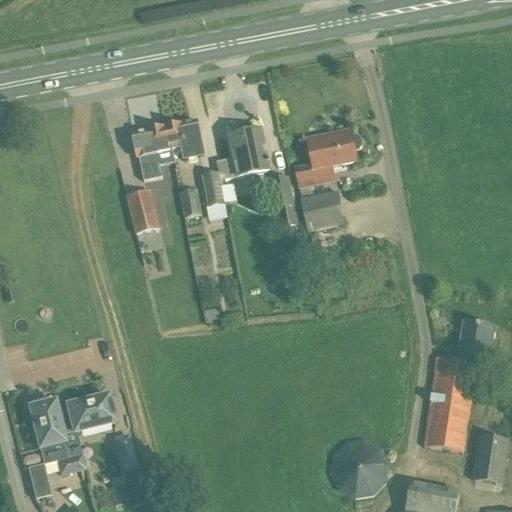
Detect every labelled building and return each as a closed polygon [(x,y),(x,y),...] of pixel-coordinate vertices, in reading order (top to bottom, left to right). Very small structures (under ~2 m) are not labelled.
[(169,129),(165,130),(169,154),(183,152),(185,163),(201,160),(198,148),(203,147),(198,123),(182,126),(182,127),(178,127),(176,125),(170,127),(169,129)] [(169,154),(165,130),(162,131),(160,129),(155,130),(153,133),(149,133),(133,136),(138,161),(140,160),(145,184),(163,180),(160,165),(171,163),(169,154)] [(234,161),(227,163),(217,165),(219,176),(220,183),(230,181),(270,173),(262,133),(230,140),(234,161)] [(309,150),(297,153),(307,201),(330,194),(329,189),(339,187),(337,174),(356,170),(355,164),(357,164),(366,162),(360,135),(352,137),(330,141),(329,137),(307,142),(309,150)] [(227,221),(220,183),(219,176),(203,178),(209,210),(208,210),(210,224),(227,221)] [(282,230),(298,227),(288,180),(272,183),(282,230)] [(198,192),(180,195),(185,221),(203,218),(198,192)] [(127,200),(136,238),(162,232),(152,193),(127,200)] [(488,370),(494,329),(465,325),(459,364),(443,362),(441,374),(436,373),(424,449),(464,455),(475,379),(472,378),(473,368),(488,370)] [(68,412),(57,415),(63,438),(115,425),(108,397),(67,408),(68,412)] [(33,409),(29,410),(44,467),(58,464),(62,478),(85,473),(81,458),(69,461),(63,438),(56,410),(55,403),(51,404),(50,398),(31,403),(33,409)] [(504,488),(510,443),(480,439),(474,484),(504,488)] [(340,493),(356,502),(374,499),(387,486),(390,467),(382,451),(365,442),(347,445),(334,458),(331,477),(340,493)] [(123,472),(136,469),(130,446),(118,449),(123,472)] [(50,497),(43,466),(27,470),(35,501),(50,497)] [(412,485),(406,511),(456,511),(460,494),(412,485)]
